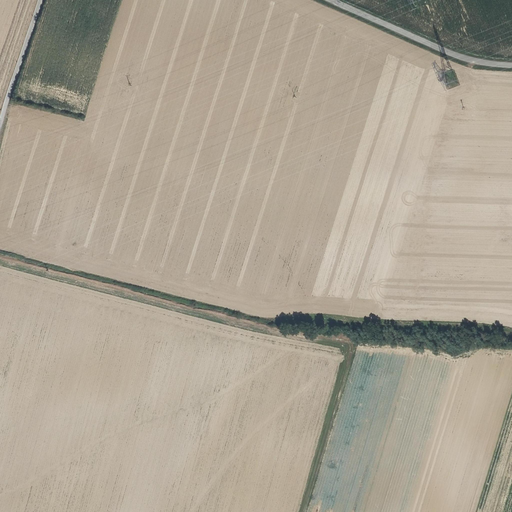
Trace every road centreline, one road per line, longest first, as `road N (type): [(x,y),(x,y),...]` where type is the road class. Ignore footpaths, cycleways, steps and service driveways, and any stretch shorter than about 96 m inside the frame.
road 1 (unclassified): [(330,0),(451,55),(511,66)]
road 2 (unclassified): [(0,125),(41,0)]
